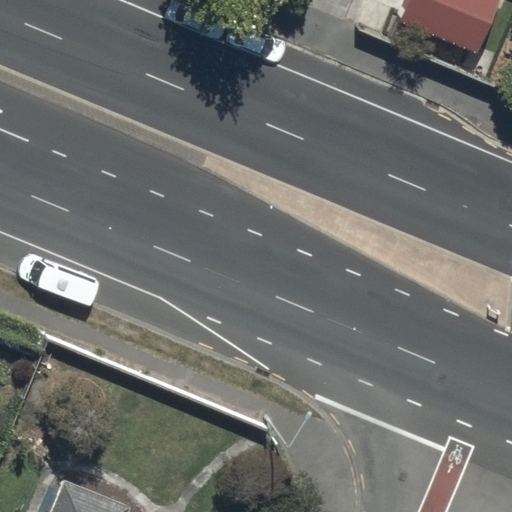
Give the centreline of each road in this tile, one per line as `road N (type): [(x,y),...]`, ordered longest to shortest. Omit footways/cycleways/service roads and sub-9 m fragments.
road 1 (trunk): [(0,15),(511,226)]
road 2 (trunk): [(501,392),(0,184)]
road 3 (residential): [(449,511),(501,392)]
